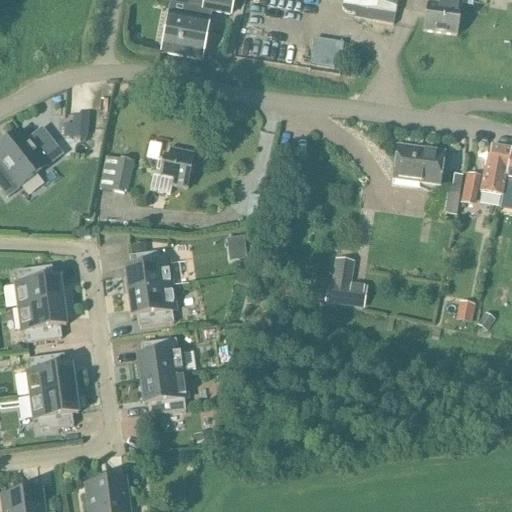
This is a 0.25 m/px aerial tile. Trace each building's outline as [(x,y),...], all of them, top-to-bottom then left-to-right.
[(231,14),(233,0),(205,0),(204,9),(231,14)] [(357,0),(356,9),(358,10),(361,21),(393,26),(395,17),(397,0),(357,0)] [(426,0),(425,7),(421,32),(457,38),(461,12),(463,0),(426,0)] [(202,58),(209,20),(170,12),(162,50),(202,58)] [(342,69),(346,43),(316,38),(312,64),(342,69)] [(65,126),(64,138),(87,139),(88,118),(73,117),(73,126),(65,126)] [(20,132),(0,148),(0,166),(19,191),(48,168),(20,132)] [(479,194),(502,199),(511,153),(511,150),(489,146),(479,194)] [(439,190),(444,154),(397,148),(392,183),(439,190)] [(195,156),(169,151),(167,159),(163,158),(158,180),(171,182),(170,189),(188,192),(195,156)] [(511,153),(502,199),(503,199),(503,197),(511,199),(511,153)] [(133,162),(106,158),(100,191),(127,196),(133,162)] [(467,175),(461,204),(473,206),(479,177),(467,175)] [(443,217),(456,219),(463,177),(454,176),(452,188),(448,188),(443,217)] [(124,271),(127,295),(172,289),(169,265),(165,266),(163,254),(129,259),(130,271),(124,271)] [(246,260),(245,254),(230,256),(230,262),(246,260)] [(353,286),(356,266),(337,264),(334,283),(319,280),(315,303),(364,311),(368,289),(353,286)] [(14,286),(18,310),(62,304),(59,280),(53,281),(51,269),(17,274),(18,286),(14,286)] [(175,313),(172,289),(127,295),(131,319),(137,319),(138,331),(173,326),(172,314),(175,313)] [(65,328),(62,304),(18,310),(21,334),(25,334),(26,346),(61,341),(59,329),(65,328)] [(458,322),(471,324),(473,308),(461,306),(458,322)] [(486,332),(494,321),(486,315),(478,327),(486,332)] [(136,359),(139,383),(184,377),(181,353),(177,354),(175,342),(140,346),(142,358),(136,359)] [(26,374),(29,398),(74,392),(71,368),(65,369),(63,357),(28,361),(30,373),(26,374)] [(187,401),(184,377),(139,383),(143,407),(149,406),(150,418),(185,414),(183,402),(187,401)] [(77,416),(74,392),(29,398),(33,422),(37,422),(38,433),(73,429),(71,417),(77,416)] [(128,511),(125,481),(84,487),(87,511),(128,511)] [(43,511),(41,493),(0,498),(2,511),(43,511)]
